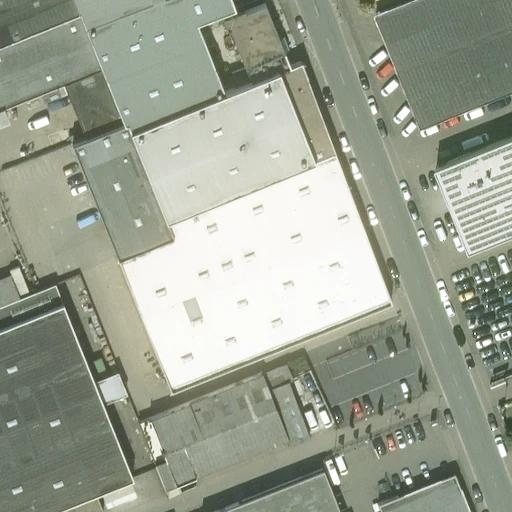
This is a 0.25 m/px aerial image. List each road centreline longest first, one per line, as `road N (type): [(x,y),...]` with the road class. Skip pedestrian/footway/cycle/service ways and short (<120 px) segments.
road 1 (residential): [(464,385),(319,0)]
road 2 (residential): [(464,385),(149,511)]
road 3 (residential): [(511,511),(464,385)]
